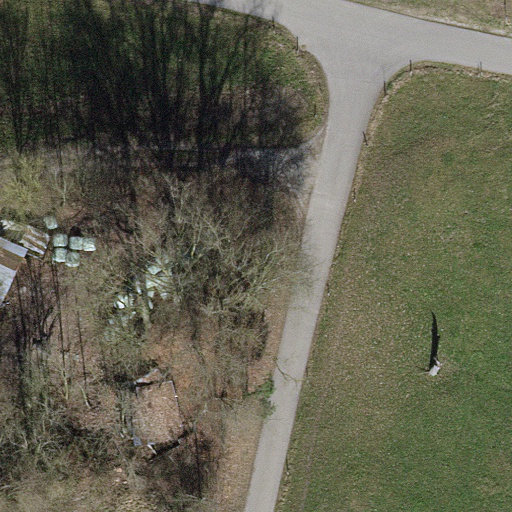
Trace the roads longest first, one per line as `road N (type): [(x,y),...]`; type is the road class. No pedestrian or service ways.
road 1 (track): [(263,511),(283,384),(376,30)]
road 2 (track): [(511,50),(376,30),(272,0)]
